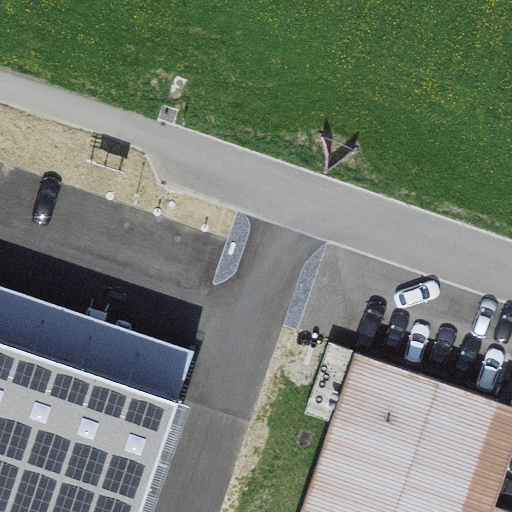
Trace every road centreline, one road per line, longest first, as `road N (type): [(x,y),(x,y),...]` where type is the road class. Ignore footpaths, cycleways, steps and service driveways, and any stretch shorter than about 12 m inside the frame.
road 1 (residential): [(194,152),(511,273)]
road 2 (unclassified): [(0,87),(194,152)]
